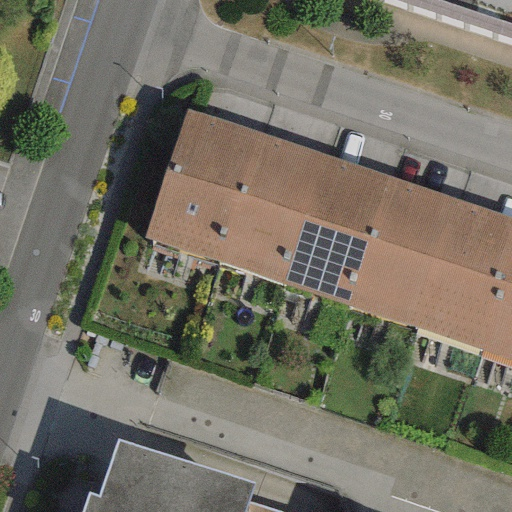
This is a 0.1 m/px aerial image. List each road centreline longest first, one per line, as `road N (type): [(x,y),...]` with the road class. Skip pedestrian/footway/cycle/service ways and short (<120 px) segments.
road 1 (residential): [(114,23),(511,153)]
road 2 (tertiary): [(114,23),(0,354)]
